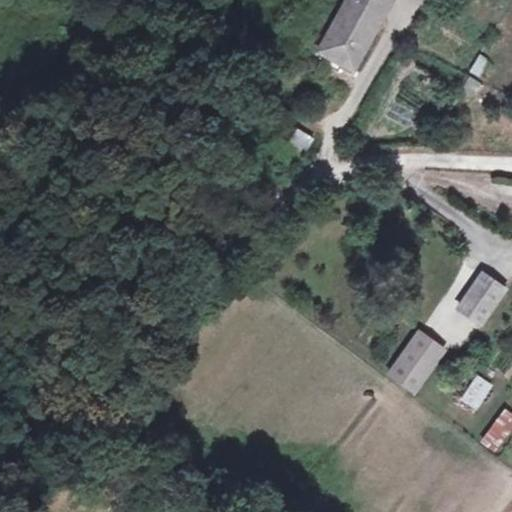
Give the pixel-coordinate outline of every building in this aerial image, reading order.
[(345,0),(314,51),(347,71),(386,7),(390,0),(345,0)] [(297,128),(286,150),(303,159),(314,137),(297,128)] [(484,326),(507,292),(484,278),(462,312),(484,326)] [(446,354),(422,336),(394,377),(418,393),(446,354)] [(474,374),(461,403),(480,411),(493,382),(474,374)] [(496,453),(511,431),(511,412),(506,408),(480,442),(496,453)]
